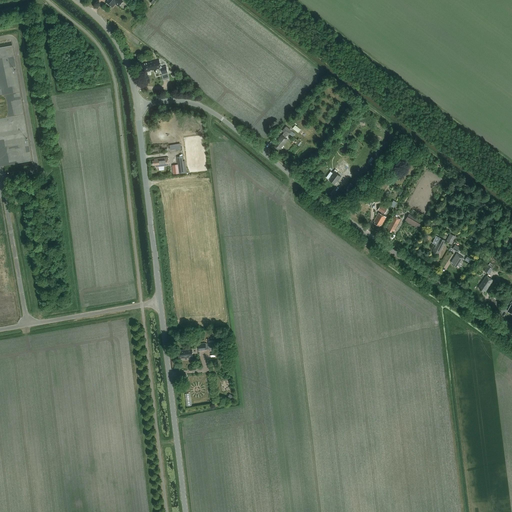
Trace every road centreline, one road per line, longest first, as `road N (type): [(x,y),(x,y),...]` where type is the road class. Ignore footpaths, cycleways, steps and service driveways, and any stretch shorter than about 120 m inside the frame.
road 1 (unclassified): [(136,104),(192,103),(215,114),(511,336)]
road 2 (tertiary): [(185,511),(160,302)]
road 3 (tertiary): [(160,302),(136,104)]
road 4 (tertiary): [(136,104),(117,43),(74,0)]
